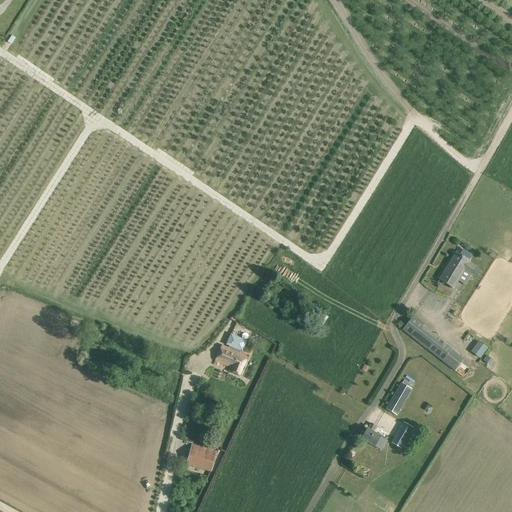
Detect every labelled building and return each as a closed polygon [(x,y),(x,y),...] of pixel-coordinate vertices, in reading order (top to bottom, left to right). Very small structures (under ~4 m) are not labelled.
[(469,261),(456,253),(440,279),(453,287),(463,270),(471,275),(476,267),(468,262),(469,261)] [(425,325),(413,315),(402,330),(455,371),(464,359),(451,350),(452,349),(424,326),(425,325)] [(247,341),(231,334),(226,344),(242,351),(247,341)] [(479,342),(472,352),(480,358),(487,348),(479,342)] [(239,375),(248,355),(238,351),(237,352),(222,345),(216,360),(230,367),(229,370),(239,375)] [(401,383),(386,409),(397,415),(411,389),(401,383)] [(367,428),(361,439),(370,444),(375,446),(382,450),(387,441),(380,437),(381,436),(373,432),(376,426),(371,423),(368,429),(367,428)] [(407,438),(398,433),(392,443),(394,444),(397,439),(404,443),(407,438)] [(191,449),(187,464),(211,471),(215,456),(191,449)] [(374,503),(388,511),(399,511),(402,508),(380,494),(374,503)]
